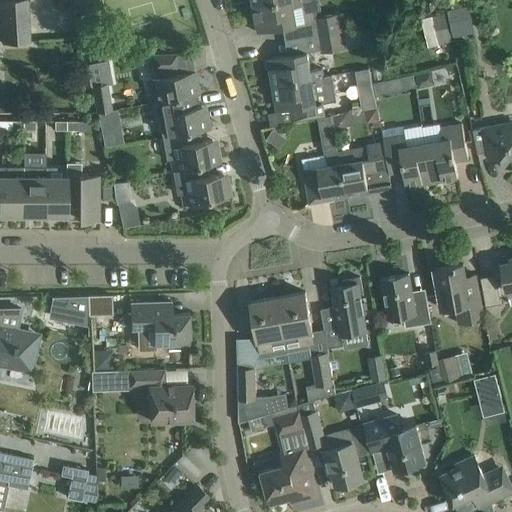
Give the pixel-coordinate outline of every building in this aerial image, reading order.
[(0,0),(0,8),(3,41),(29,40),(28,15),(12,16),(11,4),(13,4),(13,0),(0,0)] [(13,0),(13,4),(11,4),(12,16),(28,15),(27,0),(13,0)] [(319,36),(342,32),(339,12),(315,16),(312,0),(286,0),(253,6),(256,22),(259,22),(261,32),(316,22),(319,36)] [(474,32),(469,5),(448,9),(454,36),(474,32)] [(429,46),(452,40),(445,12),(422,18),(429,46)] [(342,32),(319,36),(321,52),(345,48),(342,32)] [(272,84),(323,75),(322,69),(310,71),(306,51),(270,58),(272,68),(269,68),(272,84)] [(176,54),(152,54),(152,69),(154,69),(155,79),(147,80),(151,102),(156,101),(196,94),(198,94),(195,75),(191,76),(190,71),(177,73),(176,68),(176,54)] [(370,68),(356,70),(358,80),(371,78),(370,68)] [(412,72),(374,81),(377,93),(415,85),(412,72)] [(323,75),(272,84),(275,101),(278,100),(280,110),(291,108),(294,121),(326,116),(324,103),(337,101),(332,75),(323,76),(323,75)] [(92,85),(97,112),(111,109),(106,82),(92,85)] [(170,135),(199,130),(209,128),(206,109),(201,110),(201,105),(198,105),(196,94),(156,101),(160,124),(158,124),(161,137),(163,136),(170,135)] [(117,108),(111,109),(97,112),(104,145),(123,141),(117,108)] [(333,116),(319,118),(326,153),(339,151),(333,116)] [(23,120),(11,120),(11,129),(23,129),(23,120)] [(23,120),(23,129),(35,129),(35,120),(23,120)] [(54,120),(54,129),(66,129),(66,120),(54,120)] [(66,120),(66,129),(78,129),(89,129),(89,120),(78,120),(67,120),(66,120)] [(511,122),(483,127),(474,129),(478,153),(488,151),(489,158),(502,155),(504,168),(511,167),(511,166),(511,122)] [(469,158),(462,123),(441,127),(443,139),(425,142),(431,178),(441,177),(441,179),(458,177),(455,161),(469,158)] [(170,135),(163,136),(167,159),(169,159),(171,171),(173,170),(181,169),(207,164),(220,162),(216,143),(212,144),(211,139),(201,141),(199,130),(170,135)] [(431,178),(425,142),(407,145),(405,133),(382,137),(383,141),(384,141),(389,169),(390,173),(403,170),(406,186),(422,183),(422,180),(431,178)] [(369,192),(366,173),(389,169),(384,141),(383,141),(366,145),(366,146),(338,152),(346,194),(364,191),(364,193),(369,192)] [(23,167),(23,213),(45,213),(45,167),(45,152),(23,152),(23,167)] [(308,157),(302,158),(304,169),(307,185),(310,203),(324,200),(329,199),(328,197),(346,194),(338,152),(327,154),(308,157)] [(65,167),(65,175),(67,175),(67,207),(78,207),(78,219),(97,219),(97,174),(80,174),(81,161),(65,161),(65,167)] [(181,169),(173,170),(177,193),(181,193),(183,204),(211,199),(230,196),(227,177),(223,178),(222,173),(209,175),(207,164),(181,169)] [(23,213),(23,167),(1,167),(1,213),(23,213)] [(45,167),(45,213),(67,213),(67,207),(67,175),(65,175),(65,167),(45,167)] [(114,196),(114,197),(130,196),(129,180),(113,181),(114,196)] [(204,220),(204,231),(214,230),(214,220),(204,220)] [(504,256),(499,257),(503,276),(505,290),(511,288),(511,256),(505,258),(504,256)] [(485,317),(480,289),(468,291),(463,263),(434,268),(441,307),(454,305),(457,322),(485,317)] [(413,298),(409,273),(382,278),(388,317),(403,314),(405,326),(432,322),(427,296),(413,298)] [(485,305),(502,302),(496,273),(480,276),(485,305)] [(336,305),(321,308),(324,328),(325,334),(326,338),(341,335),(343,344),(344,348),(368,344),(366,331),(367,331),(364,316),(362,302),(360,292),(363,291),(360,277),(343,280),(343,285),(332,287),(336,305)] [(306,291),(278,296),(287,347),(308,343),(313,343),(311,331),(312,330),(309,311),(306,291)] [(112,313),(111,293),(87,294),(88,314),(112,313)] [(172,309),(184,309),(184,293),(172,294),(172,309)] [(87,294),(53,295),(53,309),(71,309),(71,315),(88,315),(88,314),(87,294)] [(278,296),(250,301),(257,337),(257,340),(258,340),(261,352),(287,347),(278,296)] [(144,300),(130,301),(131,328),(138,328),(138,344),(139,349),(155,348),(154,344),(169,343),(189,343),(188,312),(172,313),(171,300),(164,300),(144,300)] [(0,362),(30,368),(37,333),(16,329),(20,307),(0,307),(0,362)] [(425,351),(428,365),(437,364),(435,368),(432,369),(436,383),(464,376),(458,353),(437,358),(436,349),(425,351)] [(335,392),(328,352),(310,355),(315,384),(307,386),(309,400),(313,400),(335,392)] [(373,378),(385,377),(382,354),(370,355),(373,378)] [(165,384),(165,368),(91,370),(91,390),(130,389),(130,386),(149,385),(150,420),(192,419),(190,383),(165,384)] [(256,368),(238,368),(239,421),(270,411),(266,396),(256,396),(256,368)] [(495,372),(474,377),(481,401),(484,415),(505,410),(501,396),(495,372)] [(379,382),(352,389),(356,406),(383,399),(389,398),(384,380),(379,382)] [(309,400),(298,403),(309,446),(327,441),(318,409),(315,409),(313,400),(309,400)] [(283,464),(261,470),(270,503),(289,498),(290,502),(317,495),(305,447),(309,446),(298,403),(289,406),(272,411),(275,423),(276,423),(283,452),(280,453),(283,464)] [(272,411),(249,418),(252,430),(266,426),(266,425),(275,423),(272,411)] [(397,413),(365,422),(367,432),(373,451),(388,447),(394,469),(426,461),(421,441),(418,430),(426,428),(424,421),(416,424),(400,428),(397,413)] [(340,445),(323,450),(329,472),(332,471),(336,486),(363,478),(357,454),(368,451),(364,435),(351,438),(348,427),(336,430),(340,445)] [(0,478),(6,479),(5,484),(7,484),(26,488),(32,457),(0,450),(0,478)] [(456,467),(441,474),(455,502),(474,493),(480,506),(498,498),(511,491),(511,485),(505,470),(502,464),(483,472),(475,454),(473,455),(455,464),(456,467)] [(62,463),(60,473),(72,476),(68,495),(82,498),(97,502),(96,480),(96,473),(87,472),(88,468),(74,466),(62,463)] [(96,473),(96,480),(105,479),(105,467),(96,467),(96,473)] [(210,496),(197,484),(169,511),(195,511),(210,496)] [(495,511),(493,502),(480,508),(481,511),(495,511)]
